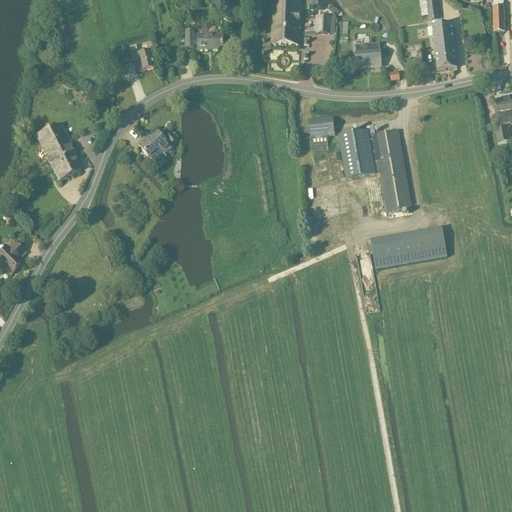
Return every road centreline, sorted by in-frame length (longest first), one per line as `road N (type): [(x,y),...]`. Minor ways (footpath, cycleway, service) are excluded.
road 1 (tertiary): [(0,341),(80,208),(110,140),(158,95),(220,78),(353,97),(402,95),(511,74)]
road 2 (track): [(398,511),(347,235),(420,223),(416,203)]
